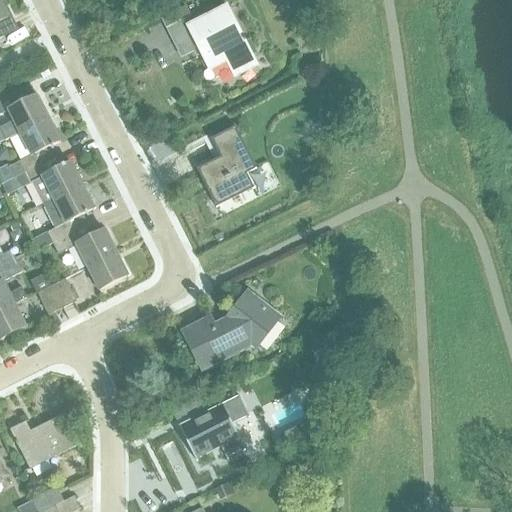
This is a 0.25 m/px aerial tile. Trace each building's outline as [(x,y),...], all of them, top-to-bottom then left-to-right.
[(210,69),(226,61),(234,79),(257,67),(227,7),(194,24),(191,18),(169,29),(182,54),(200,45),(204,52),(202,53),(210,69)] [(0,130),(6,142),(20,134),(48,120),(44,113),(46,112),(39,97),(36,98),(30,88),(0,103),(0,115),(8,111),(14,122),(0,129),(0,130)] [(235,119),(214,130),(217,136),(238,126),(235,119)] [(14,180),(26,174),(54,160),(48,148),(61,141),(53,126),(51,127),(48,120),(20,134),(31,156),(8,168),(14,180)] [(255,169),(251,161),(235,128),(212,140),(221,159),(198,170),(215,204),(252,186),(246,174),(255,169)] [(59,170),(54,160),(26,174),(31,185),(33,184),(44,206),(54,201),(81,188),(77,180),(80,178),(72,163),(59,170)] [(49,232),(54,244),(58,241),(89,226),(83,215),(95,208),(87,193),(84,195),(81,188),(54,201),(65,223),(49,232)] [(26,211),(33,224),(48,216),(41,203),(26,211)] [(77,245),(89,268),(115,255),(112,248),(115,246),(106,230),(94,235),(89,226),(58,241),(54,244),(59,255),(77,245)] [(0,270),(17,262),(11,250),(3,255),(0,249),(0,270)] [(115,255),(89,268),(100,290),(129,275),(122,260),(118,261),(115,255)] [(0,313),(15,306),(14,305),(27,299),(21,288),(9,294),(3,282),(22,272),(17,262),(0,270),(0,313)] [(66,280),(52,287),(63,309),(77,302),(66,280)] [(63,309),(52,287),(38,294),(49,316),(63,309)] [(254,345),(275,318),(248,297),(230,319),(213,328),(209,321),(187,332),(204,366),(238,349),(235,343),(241,335),(254,345)] [(15,306),(0,313),(0,341),(26,328),(15,306)] [(223,407),(180,428),(196,461),(221,448),(226,459),(245,450),(233,425),(250,417),(241,398),(240,399),(235,388),(218,396),(223,407)] [(11,429),(30,468),(79,443),(64,414),(38,428),(39,430),(32,434),(26,421),(11,429)] [(133,448),(136,463),(162,458),(159,443),(133,448)] [(33,501),(39,511),(45,511),(56,507),(65,502),(58,487),(33,501)]
